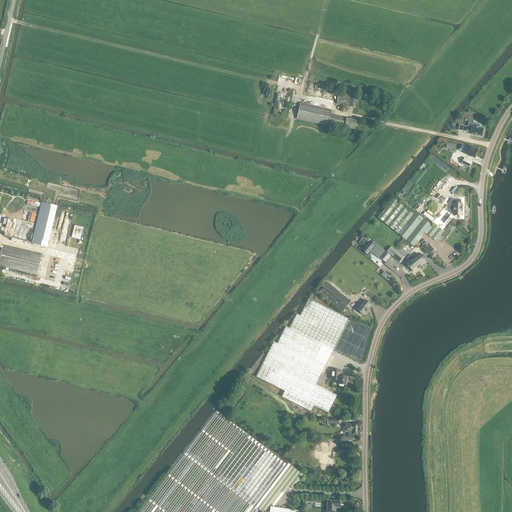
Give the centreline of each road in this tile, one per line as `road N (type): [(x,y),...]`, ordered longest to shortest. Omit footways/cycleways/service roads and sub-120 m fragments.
road 1 (track): [(0,235),(87,266),(269,307),(430,132)]
road 2 (tertiary): [(511,108),(484,173),(474,256),(411,292),(377,333),(366,374),(365,511)]
road 3 (track): [(302,88),(19,22)]
road 4 (track): [(426,131),(511,29)]
